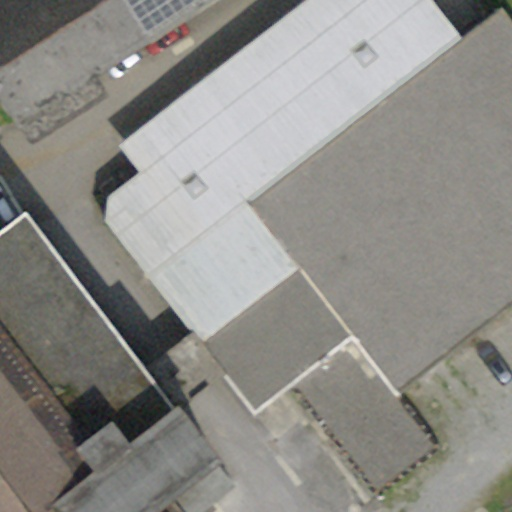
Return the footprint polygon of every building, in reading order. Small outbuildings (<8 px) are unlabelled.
[(148,39),(122,0),(0,0),(0,88),(21,120),(148,39)] [(511,308),(511,24),(501,10),(460,41),(429,0),(366,0),(142,174),(109,200),(106,224),(190,331),(233,384),(256,413),(291,386),(378,496),(440,448),(398,397),(511,308)] [(309,0),(121,147),(142,174),(366,0),(309,0)] [(122,0),(148,39),(208,0),(122,0)] [(0,511),(202,511),(235,488),(184,422),(143,368),(26,215),(0,234),(0,511)] [(209,403),(233,384),(190,331),(168,349),(143,368),(184,422),(209,403)]
